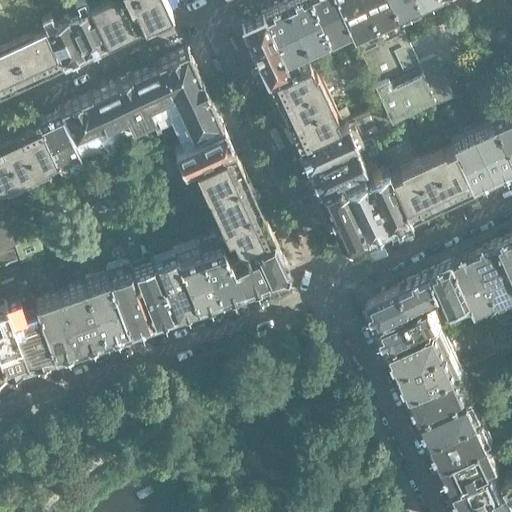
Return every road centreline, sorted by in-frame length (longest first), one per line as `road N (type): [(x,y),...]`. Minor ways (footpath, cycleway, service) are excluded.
road 1 (residential): [(0,407),(335,286)]
road 2 (residential): [(209,19),(335,286)]
road 3 (residential): [(335,286),(438,511)]
road 4 (residential): [(209,19),(0,116)]
road 5 (residential): [(335,286),(511,205)]
